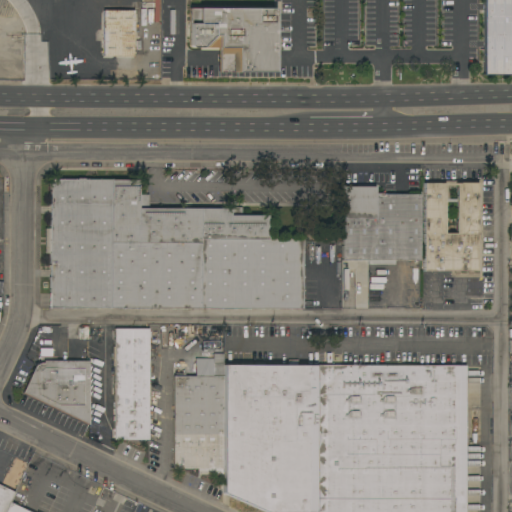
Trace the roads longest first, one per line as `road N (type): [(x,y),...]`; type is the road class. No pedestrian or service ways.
road 1 (secondary): [(379,98),(40,99)]
road 2 (secondary): [(41,130),(295,130)]
road 3 (residential): [(0,374),(23,315),(24,154)]
road 4 (tertiary): [(0,414),(200,511)]
road 5 (secondary): [(295,130),(504,127)]
road 6 (secondary): [(511,97),(379,98)]
